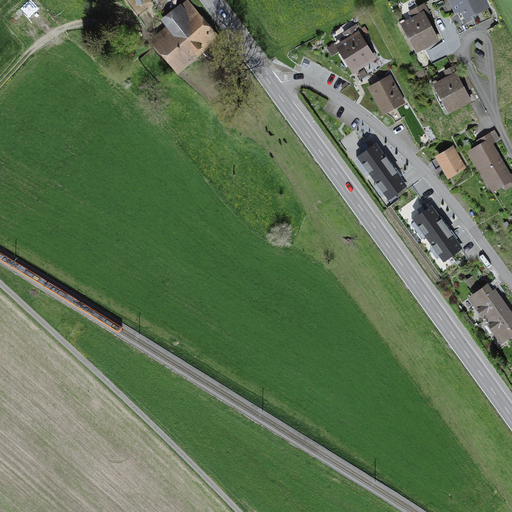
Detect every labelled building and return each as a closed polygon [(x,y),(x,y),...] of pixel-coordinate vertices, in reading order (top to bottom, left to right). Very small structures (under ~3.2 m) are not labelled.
[(489,5),(485,0),(458,0),(452,4),(457,13),(463,10),(467,17),(489,5)] [(28,16),(40,9),(35,2),(24,9),(28,16)] [(220,41),(187,3),(165,22),(170,27),(152,43),(181,75),(220,41)] [(423,5),(409,13),(412,19),(403,24),(418,52),(439,41),(427,18),(430,16),(423,5)] [(356,24),(342,33),(346,40),(337,46),(354,73),(376,59),(361,36),(363,35),(356,24)] [(127,44),(120,49),(128,58),(135,53),(127,44)] [(454,72),(434,84),(450,112),(470,100),(454,72)] [(407,105),(391,78),(370,90),(385,117),(407,105)] [(470,150),(482,171),(500,160),(488,139),(470,150)] [(375,144),(356,158),(387,199),(406,185),(375,144)] [(455,148),(439,158),(452,181),(469,172),(455,148)] [(511,180),(511,179),(500,160),(482,171),(494,191),(511,180)] [(462,248),(432,206),(413,219),(443,262),(462,248)] [(472,277),(465,281),(471,289),(477,285),(472,277)] [(471,299),(486,319),(506,305),(491,284),(471,299)] [(511,339),(511,313),(506,305),(486,319),(504,345),(511,339)]
